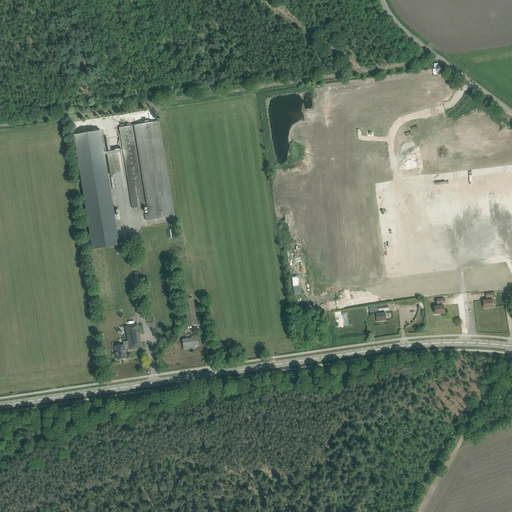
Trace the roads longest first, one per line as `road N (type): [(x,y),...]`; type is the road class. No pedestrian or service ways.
road 1 (secondary): [(0,406),(406,346),(511,346)]
road 2 (track): [(355,73),(0,128)]
road 3 (unclassified): [(511,112),(401,30),(381,0)]
road 4 (track): [(432,486),(511,353)]
